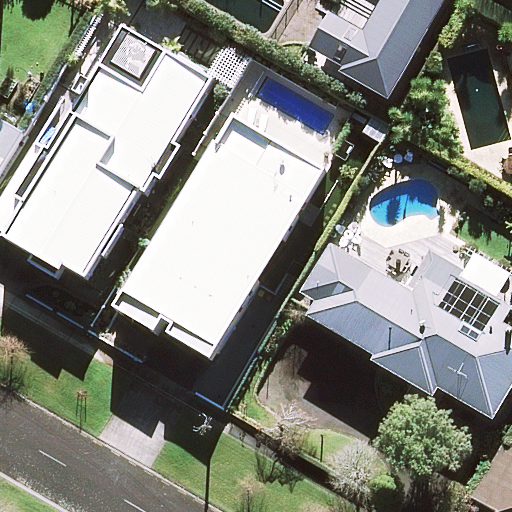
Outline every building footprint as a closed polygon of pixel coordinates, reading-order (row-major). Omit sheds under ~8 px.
[(148,0),(125,0),(107,30),(0,198),(0,245),(28,263),(25,268),(53,286),(61,273),(82,286),(148,182),(156,187),(177,153),(173,150),(214,85),(231,95),(251,65),(148,0)] [(378,0),(335,76),(384,104),(444,0),(378,0)] [(256,73),(112,309),(109,314),(152,340),(155,335),(205,366),(330,161),(358,178),(377,147),(256,73)] [(0,169),(19,136),(0,124),(0,169)] [(311,306),(303,321),(370,360),(367,365),(428,401),(433,392),(488,425),(511,384),(511,335),(500,329),(511,310),(494,300),(507,278),(471,257),(460,276),(430,259),(408,295),(329,249),(299,300),(311,306)] [(511,511),(511,454),(502,449),(470,505),(482,511),(511,511)]
